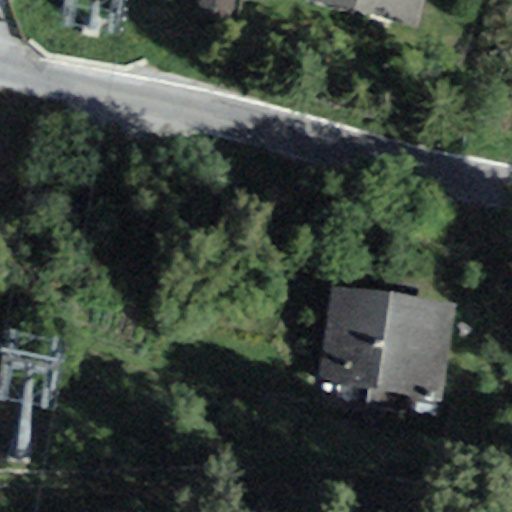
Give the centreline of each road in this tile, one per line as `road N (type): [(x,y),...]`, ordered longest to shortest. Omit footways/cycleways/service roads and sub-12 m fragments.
road 1 (tertiary): [(511,187),(0,68)]
road 2 (track): [(511,497),(120,486),(0,472)]
